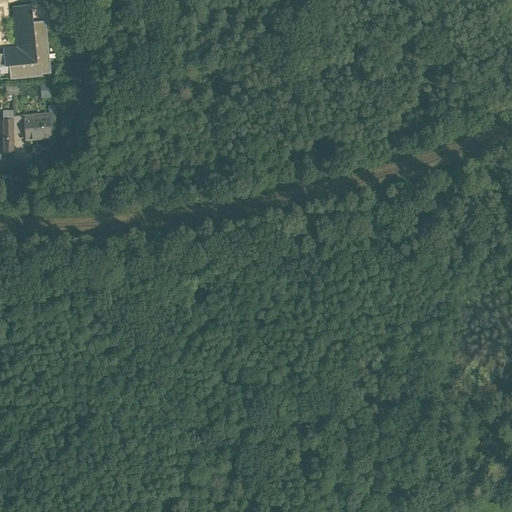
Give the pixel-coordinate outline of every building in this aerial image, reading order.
[(9,68),(11,81),(42,77),(42,76),(51,74),(46,23),(33,24),(31,6),(13,8),(18,49),(4,51),(5,56),(0,56),(0,68),(6,68),(9,68)] [(49,86),(41,87),(42,99),(53,98),(51,84),(49,84),(49,86)] [(26,121),(24,121),(25,133),(26,141),(50,139),(48,119),(26,121)] [(24,121),(13,122),(13,134),(25,133),(24,121)] [(13,122),(3,122),(3,154),(13,154),(13,137),(13,134),(13,122)]
